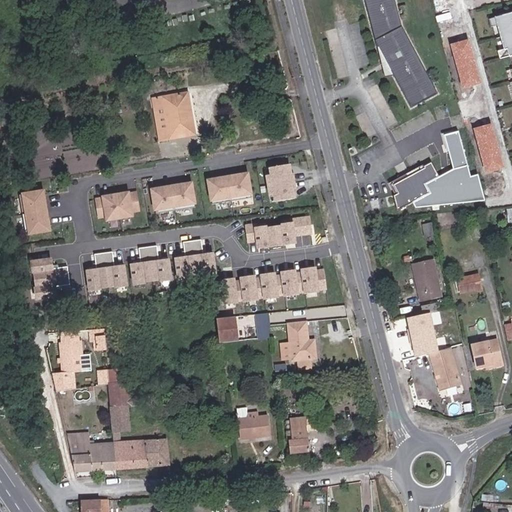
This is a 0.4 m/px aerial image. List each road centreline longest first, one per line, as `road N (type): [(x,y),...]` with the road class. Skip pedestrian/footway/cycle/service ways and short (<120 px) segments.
road 1 (tertiary): [(291,0),(411,449)]
road 2 (residential): [(400,472),(361,466),(253,482),(77,490)]
road 3 (unknown): [(342,189),(382,166),(386,145),(360,95),(318,100)]
